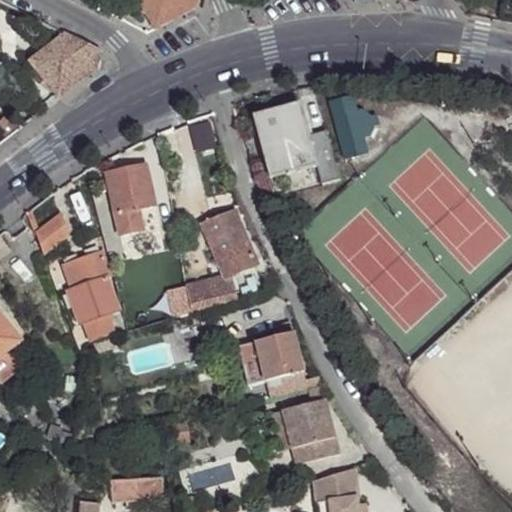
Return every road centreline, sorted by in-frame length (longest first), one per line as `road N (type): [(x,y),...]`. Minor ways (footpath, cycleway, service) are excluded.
road 1 (residential): [(207,64),(250,205),(330,376),(430,511)]
road 2 (secondary): [(455,42),(361,38),(245,52)]
road 3 (secondary): [(145,88),(57,139),(0,184)]
road 4 (residential): [(145,88),(115,39),(43,0)]
